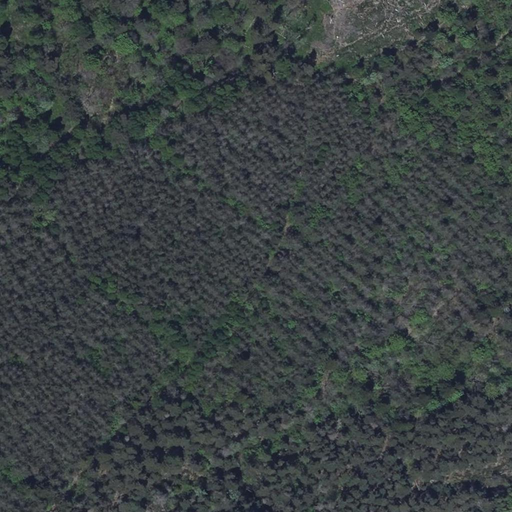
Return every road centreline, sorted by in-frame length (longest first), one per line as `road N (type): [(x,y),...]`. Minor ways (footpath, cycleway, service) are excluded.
road 1 (track): [(0,156),(33,151),(64,132),(80,110),(178,92),(253,67),(279,75),(303,119),(290,211),(253,280),(165,397),(43,511)]
road 2 (track): [(511,30),(485,58),(391,121),(343,183),(284,224)]
